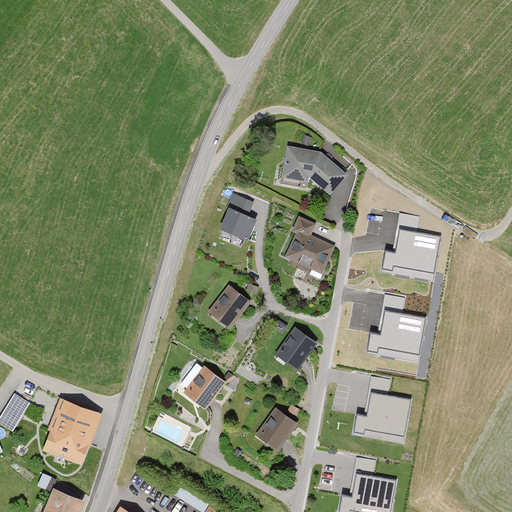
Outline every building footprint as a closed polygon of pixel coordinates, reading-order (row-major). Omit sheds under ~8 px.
[(310,184),(311,179),(332,197),(348,177),(322,155),(288,149),(283,179),(310,184)] [(228,210),(248,218),(255,203),(233,193),(226,209),(228,210)] [(248,218),(228,210),(220,230),(247,242),(256,222),(248,218)] [(419,226),(419,213),(400,212),(399,225),(419,226)] [(293,233),(297,235),(287,257),(323,275),(336,248),(312,236),(317,227),(300,218),(293,233)] [(382,271),(434,279),(442,232),(400,226),(396,247),(386,246),(382,271)] [(208,313),(230,330),(252,303),(230,286),(208,313)] [(404,310),(406,296),(387,293),(381,329),(371,327),(368,351),(419,358),(426,313),(404,310)] [(318,344),(295,328),(275,357),(299,373),(318,344)] [(226,385),(205,368),(185,394),(205,411),(226,385)] [(241,381),(228,374),(225,380),(232,384),(229,388),(235,391),(241,381)] [(389,390),(391,377),(372,375),(370,387),(389,390)] [(410,400),(372,394),(368,418),(357,416),(354,433),(364,434),(365,430),(404,437),(410,400)] [(31,404),(16,395),(0,420),(0,425),(13,434),(31,404)] [(103,416),(60,400),(48,431),(51,432),(43,453),(82,467),(89,448),(91,448),(103,416)] [(299,411),(292,407),(288,412),(296,417),(299,411)] [(300,425),(276,409),(257,438),(281,453),(300,425)] [(38,488),(47,491),(51,478),(42,475),(38,488)] [(390,511),(396,482),(358,476),(354,500),(342,499),(340,511),(390,511)] [(204,511),(212,499),(182,480),(174,492),(204,511)] [(81,511),(85,502),(54,490),(45,511),(81,511)]
